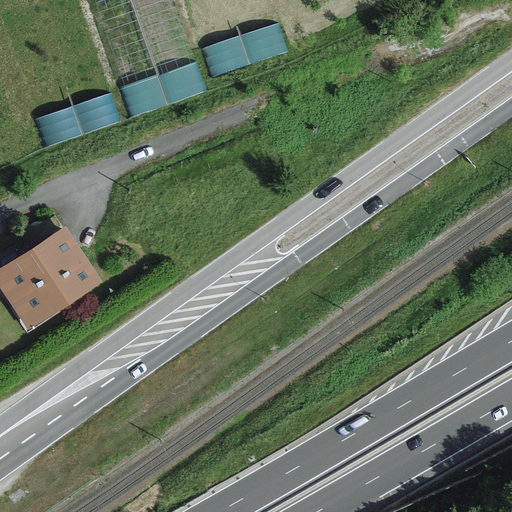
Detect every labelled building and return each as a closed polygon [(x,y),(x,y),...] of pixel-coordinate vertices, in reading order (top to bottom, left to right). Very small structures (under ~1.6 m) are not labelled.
[(206,43),(215,72),(291,49),(282,20),(206,43)] [(134,113),(209,87),(199,59),(124,84),(134,113)] [(113,89),(38,115),(48,143),(123,117),(113,89)] [(52,294),(56,299),(91,275),(61,228),(35,245),(38,251),(1,275),(24,312),(52,294)] [(52,294),(24,312),(28,317),(56,299),(52,294)]
